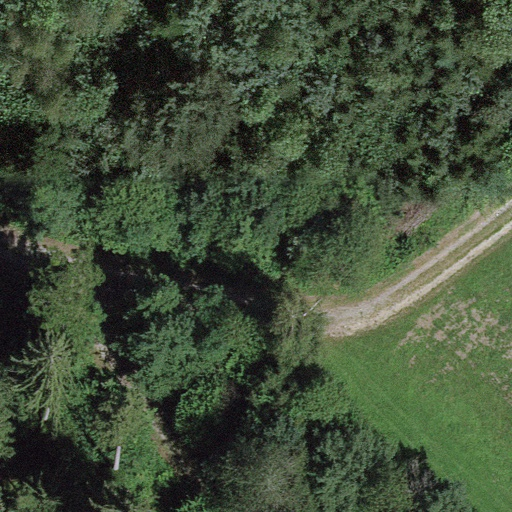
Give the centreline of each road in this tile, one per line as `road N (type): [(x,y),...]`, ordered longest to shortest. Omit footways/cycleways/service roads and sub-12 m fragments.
road 1 (track): [(67,273),(289,329),(350,319),(511,208)]
road 2 (track): [(0,247),(67,273),(224,511)]
